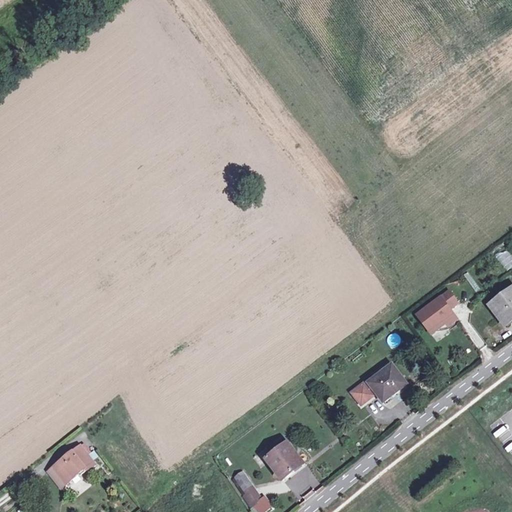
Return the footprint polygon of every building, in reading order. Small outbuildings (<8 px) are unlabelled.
[(490,252),(506,271),(511,266),(511,252),(503,242),(490,252)] [(511,290),(491,307),(505,327),(511,321),(511,290)] [(450,295),(419,318),(431,334),(446,323),(449,327),(457,321),(449,311),(457,304),(450,295)] [(392,368),(369,385),(366,387),(365,384),(352,393),(362,406),(374,397),(372,395),(375,392),(384,403),(406,386),(392,368)] [(283,440),(267,451),(269,453),(265,456),(268,461),(267,462),(282,481),(302,466),(288,446),(283,440)] [(65,478),(69,483),(83,472),(85,474),(94,466),(79,447),(52,469),(58,477),(65,478)] [(243,472),(232,480),(251,508),(261,501),(254,490),(255,489),(243,472)] [(65,478),(58,477),(65,486),(69,483),(65,478)]
